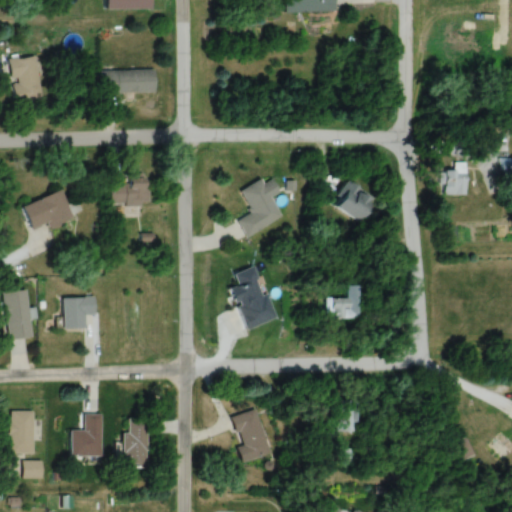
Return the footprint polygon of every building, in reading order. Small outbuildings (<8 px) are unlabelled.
[(5,60),(13,104),(40,99),(33,55),(5,60)] [(98,70),(98,93),(153,93),(153,70),(98,70)] [(497,128),(481,128),(481,143),(497,143),(497,128)] [(465,195),(465,162),(451,162),(451,171),(442,171),(442,195),(465,195)] [(144,175),(127,175),(127,195),(144,195),(144,175)] [(243,237),(280,218),(268,196),(276,192),(269,179),(260,184),(258,180),(237,190),(249,213),(235,220),(243,237)] [(329,209),(359,222),(371,195),(342,182),(329,209)] [(29,230),(47,223),(49,227),(71,219),(61,190),(20,206),(29,230)] [(5,340),(29,337),(24,290),(0,293),(5,340)] [(82,315),(92,315),(92,297),(60,298),(61,329),(82,329),(82,315)] [(325,317),(347,317),(347,297),(325,297),(325,317)] [(358,399),(334,399),(334,430),(358,430),(358,399)] [(256,410),(230,415),(237,446),(235,447),(239,462),(267,455),(256,410)] [(7,454),(31,454),(31,411),(7,411),(7,454)] [(99,414),(81,414),(81,430),(68,430),(68,457),(99,457),(99,414)] [(145,468),(145,418),(125,418),(125,433),(120,433),(120,468),(145,468)] [(471,455),(464,439),(454,443),(460,460),(471,455)] [(20,479),(40,479),(40,461),(20,461),(20,479)]
